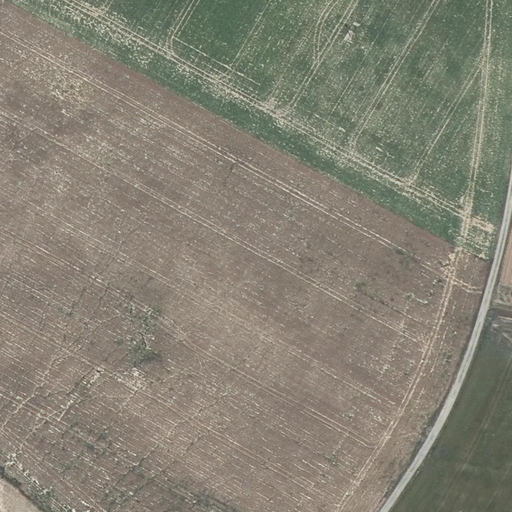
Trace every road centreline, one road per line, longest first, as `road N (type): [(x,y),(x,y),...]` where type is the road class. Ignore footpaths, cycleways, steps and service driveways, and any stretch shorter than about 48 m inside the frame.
road 1 (track): [(485,307),(450,404),(385,511)]
road 2 (track): [(511,113),(485,307)]
